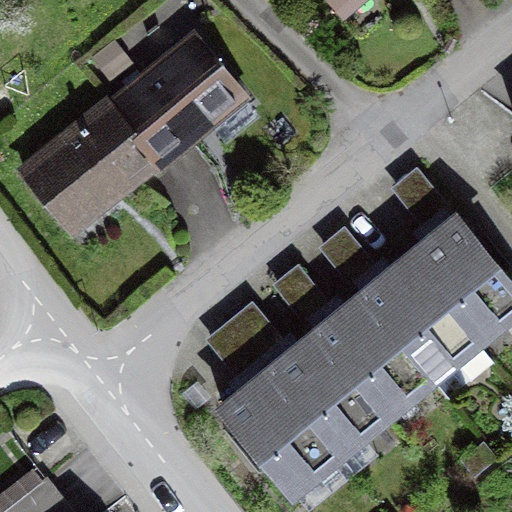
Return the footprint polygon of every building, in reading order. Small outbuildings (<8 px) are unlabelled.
[(383,0),(333,0),(354,24),(383,0)] [(256,106),(199,34),(111,101),(169,173),(256,106)] [(169,173),(111,101),(20,173),(77,245),(169,173)] [(511,289),(445,214),(378,273),(466,372),(511,331),(511,289)] [(378,273),(329,315),(417,415),(466,372),(378,273)] [(329,315),(285,354),(373,453),(417,415),(329,315)] [(285,354),(244,391),(331,490),(373,453),(285,354)] [(306,511),(331,490),(244,391),(210,421),(291,511),(306,511)] [(80,511),(38,460),(0,490),(0,511),(80,511)]
